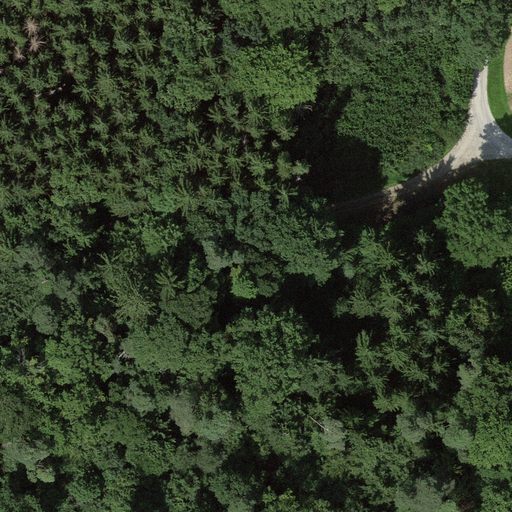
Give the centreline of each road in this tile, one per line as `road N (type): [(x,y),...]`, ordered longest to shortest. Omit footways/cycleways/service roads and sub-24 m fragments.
road 1 (track): [(511,148),(488,130),(408,195),(245,225),(0,227)]
road 2 (track): [(488,130),(479,80),(487,0)]
